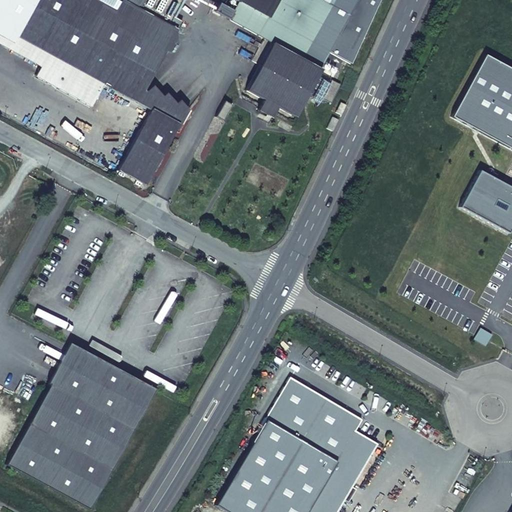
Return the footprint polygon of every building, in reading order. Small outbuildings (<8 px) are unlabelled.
[(0,0),(0,28),(68,66),(101,5),(91,0),(0,0)] [(173,34),(175,30),(147,15),(119,0),(118,0),(112,11),(101,5),(68,66),(149,111),(117,170),(145,185),(177,125),(181,127),(190,111),(185,108),(176,101),(174,103),(171,103),(161,95),(159,97),(155,97),(148,91),(146,93),(145,92),(166,52),(169,54),(174,46),(177,44),(173,34)] [(91,0),(101,5),(112,11),(118,0),(91,0)] [(119,0),(147,15),(153,5),(163,10),(168,0),(234,0),(237,1),(233,10),(227,20),(271,44),(246,91),(263,101),(258,111),(260,112),(272,118),(277,108),(295,118),(330,52),(352,65),(381,0),(119,0)] [(228,0),(225,6),(233,10),(237,1),(234,0),(228,0)] [(511,68),(490,56),(456,118),(511,148),(511,187),(485,172),(466,208),(511,233),(511,232),(511,68)] [(333,81),(325,100),(333,104),(343,85),(333,81)] [(225,101),(217,117),(224,121),(233,106),(225,101)] [(346,106),(341,103),(337,113),(342,116),(346,106)] [(328,130),(333,132),(334,132),(339,121),(333,118),(328,130)] [(88,511),(153,391),(70,346),(5,465),(88,511)] [(286,370),(215,507),(224,511),(342,511),(381,439),(365,431),(373,415),(286,370)]
